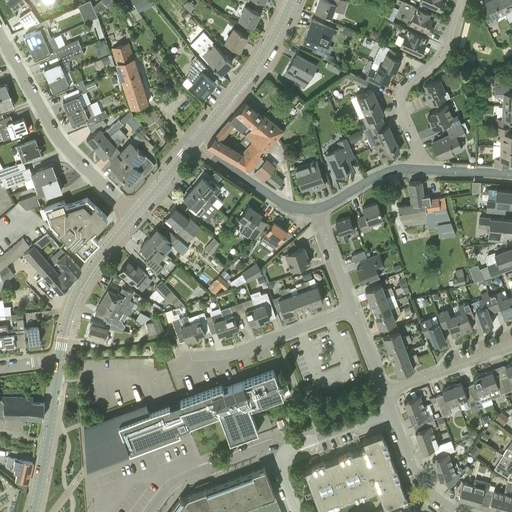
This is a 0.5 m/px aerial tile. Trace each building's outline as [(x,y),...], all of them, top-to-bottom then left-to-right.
[(90,0),(88,0),(79,4),(87,22),(99,17),(90,0)] [(326,0),(317,0),(314,11),(331,17),(334,9),(344,13),(348,0),(347,0),(328,0),(328,1),(326,0)] [(419,0),(419,1),(440,11),(444,3),(440,1),(440,0),(419,0)] [(494,16),(504,12),(498,0),(484,0),(486,5),(481,7),(489,25),(497,22),(494,16)] [(511,0),(498,0),(504,12),(508,23),(509,23),(508,20),(511,18),(511,0)] [(190,1),(184,7),(189,12),(195,6),(190,1)] [(239,19),(253,26),(259,12),(246,5),(239,19)] [(428,17),(430,13),(417,7),(410,23),(430,33),(433,27),(429,25),(432,19),(428,17)] [(139,12),(136,8),(131,11),(141,26),(145,22),(139,12)] [(32,13),(21,20),(26,27),(37,20),(32,13)] [(45,40),(51,38),(46,26),(52,24),(49,17),(35,23),(38,30),(25,35),(25,36),(26,36),(30,47),(45,40)] [(311,19),(303,40),(315,45),(314,48),(324,52),(334,28),(311,19)] [(354,31),(344,26),(341,32),(349,35),(349,34),(352,36),(354,31)] [(225,42),(238,50),(247,36),(234,28),(225,42)] [(401,46),(421,55),(426,43),(423,42),(425,37),(408,29),(406,34),(401,46)] [(371,31),(369,36),(375,39),(378,33),(373,30),(371,31)] [(220,73),(232,61),(225,54),(224,55),(212,43),(213,41),(209,37),(197,49),(213,66),(213,67),(220,73)] [(95,42),(98,56),(109,53),(106,39),(95,42)] [(34,58),(35,59),(50,52),(45,40),(30,47),(35,58),(34,58)] [(140,80),(133,58),(129,42),(113,48),(120,70),(119,70),(122,78),(124,85),(140,80)] [(44,68),(49,80),(64,73),(69,70),(70,70),(69,60),(84,54),(81,46),(59,55),(61,60),(44,68),(44,69),(44,68)] [(395,50),(388,47),(387,46),(385,53),(378,49),(373,61),(378,63),(396,70),(401,59),(397,58),(400,52),(395,50)] [(316,64),(296,53),(285,73),(297,79),(296,81),(304,86),(316,64)] [(191,61),(195,67),(186,77),(192,82),(190,84),(206,97),(216,84),(201,72),(205,67),(195,55),(191,61)] [(98,68),(105,65),(102,58),(95,60),(98,68)] [(328,63),(326,68),(338,74),(340,68),(328,63)] [(370,67),(365,79),(368,80),(376,84),(378,79),(387,83),(393,71),(395,72),(396,70),(378,63),(375,70),(370,67)] [(54,91),(69,85),(74,83),(69,70),(64,73),(49,80),(54,90),(53,91),(54,91)] [(351,80),(355,74),(349,71),(346,78),(351,80)] [(365,79),(359,76),(355,74),(351,80),(365,87),(368,80),(365,79)] [(426,99),(430,106),(445,99),(442,93),(445,91),(439,78),(424,85),(429,97),(426,99)] [(75,82),(78,87),(84,84),(82,79),(75,82)] [(94,80),(84,84),(78,87),(80,93),(97,87),(94,80)] [(147,102),(140,80),(124,85),(131,107),(147,102)] [(509,81),(499,80),(495,80),(495,85),(494,95),(503,95),(503,106),(511,106),(511,91),(508,92),(509,81)] [(0,97),(9,95),(9,94),(4,83),(4,82),(0,84),(0,97)] [(350,97),(356,110),(363,107),(377,101),(372,88),(350,97)] [(63,101),(68,112),(83,106),(79,94),(63,101)] [(0,118),(3,117),(1,111),(13,106),(9,95),(0,97),(0,118)] [(229,120),(233,123),(246,134),(263,116),(245,101),(229,120)] [(383,113),(377,101),(363,107),(367,117),(363,119),(365,122),(367,127),(379,122),(377,116),(383,113)] [(83,106),(68,112),(73,123),(72,123),(73,124),(85,119),(88,125),(102,118),(105,117),(102,110),(96,113),(97,113),(94,114),(89,103),(83,106)] [(306,103),(301,109),(302,111),(304,112),(310,106),(306,103)] [(447,130),(460,124),(456,115),(451,117),(446,105),(431,112),(432,114),(427,116),(433,128),(444,123),(447,130)] [(494,117),(494,124),(507,125),(508,120),(511,120),(511,106),(503,106),(502,118),(494,117)] [(107,129),(103,133),(100,129),(106,124),(102,118),(88,125),(91,131),(93,133),(86,139),(95,148),(118,127),(119,127),(122,124),(132,114),(130,110),(118,120),(108,129),(107,129)] [(138,121),(132,114),(125,121),(132,128),(138,121)] [(266,150),(283,130),(264,114),(263,116),(246,134),(247,134),(253,139),(266,150)] [(10,115),(3,117),(0,118),(0,127),(5,126),(6,125),(11,137),(22,133),(22,132),(28,130),(23,118),(13,122),(10,115)] [(207,145),(235,161),(242,151),(218,140),(233,123),(229,120),(207,145)] [(381,127),(379,122),(367,127),(363,129),(371,147),(378,144),(393,137),(388,125),(381,127)] [(449,135),(432,142),(439,158),(461,149),(456,137),(464,133),(460,124),(447,130),(449,135)] [(500,138),(500,145),(511,145),(511,131),(509,132),(509,126),(507,126),(507,125),(494,124),(493,133),(493,137),(500,138)] [(120,141),(126,135),(119,127),(118,127),(95,148),(103,158),(116,147),(112,143),(116,139),(120,141)] [(240,142),(246,147),(253,139),(247,134),(240,142)] [(348,143),(355,141),(353,135),(346,138),(348,143)] [(399,150),(393,137),(378,144),(382,155),(379,156),(383,164),(394,159),(392,154),(399,150)] [(31,154),(39,151),(37,145),(38,145),(38,143),(37,144),(35,139),(16,146),(22,162),(21,162),(21,163),(33,159),(33,158),(32,158),(31,154)] [(262,155),(266,150),(253,139),(246,147),(242,151),(235,161),(249,170),(250,168),(262,155)] [(339,148),(324,155),(334,176),(351,169),(349,164),(347,164),(345,161),(353,158),(345,140),(336,143),(339,148)] [(132,187),(154,163),(130,141),(119,152),(123,156),(121,159),(118,157),(110,165),(117,172),(116,172),(123,178),(121,181),(125,184),(127,181),(132,187)] [(511,145),(500,145),(499,157),(495,156),(494,165),(508,166),(509,160),(511,159),(511,145)] [(277,166),(267,158),(254,172),(265,181),(267,178),(279,188),(285,181),(273,171),(277,166)] [(311,189),(325,185),(316,161),(294,168),(301,189),(310,186),(311,189)] [(56,177),(51,164),(37,169),(37,171),(31,173),(29,167),(11,174),(15,184),(28,179),(32,177),(35,185),(56,177)] [(1,178),(11,174),(8,166),(3,168),(0,169),(0,177),(0,178),(1,178)] [(217,181),(221,176),(215,171),(211,175),(217,181)] [(11,174),(1,178),(6,188),(15,184),(11,174)] [(196,178),(190,186),(208,202),(209,202),(212,204),(218,197),(216,194),(221,189),(211,180),(209,182),(202,176),(199,180),(196,178)] [(17,201),(19,202),(26,210),(39,204),(38,202),(37,198),(46,194),(47,195),(61,190),(56,177),(35,185),(34,185),(37,193),(17,201)] [(473,180),(473,192),(481,192),(482,180),(473,180)] [(424,202),(424,200),(420,181),(409,183),(412,204),(424,202)] [(200,212),(208,202),(190,186),(185,192),(187,194),(184,198),(190,203),(187,206),(193,211),(195,208),(200,212)] [(511,190),(496,189),(495,201),(487,200),(486,212),(504,213),(505,207),(511,207),(511,190)] [(44,208),(50,224),(58,231),(60,229),(61,230),(59,232),(63,236),(65,234),(68,237),(66,239),(84,256),(99,241),(91,233),(107,217),(87,197),(66,205),(64,200),(44,208)] [(424,200),(424,202),(425,210),(445,208),(445,207),(443,197),(424,200)] [(377,202),(362,207),(365,216),(358,218),(362,231),(370,229),(368,224),(382,219),(377,202)] [(449,220),(445,208),(425,210),(424,202),(412,204),(398,206),(400,217),(420,213),(421,217),(426,217),(427,226),(437,225),(438,236),(455,234),(449,220)] [(262,214),(248,204),(239,218),(245,222),(240,229),(255,239),(266,223),(259,218),(262,214)] [(200,225),(190,216),(188,218),(175,207),(169,214),(166,218),(173,224),(171,225),(187,239),(200,225)] [(345,231),(353,229),(356,228),(353,220),(351,221),(349,216),(335,221),(342,242),(348,240),(345,231)] [(488,240),(506,241),(506,234),(511,234),(511,219),(479,217),(478,226),(489,227),(488,240)] [(276,247),(287,231),(273,222),(262,238),(276,247)] [(156,229),(149,237),(165,252),(166,253),(174,245),(176,247),(182,241),(171,232),(166,237),(156,229)] [(217,239),(221,243),(226,236),(222,233),(217,239)] [(157,261),(165,252),(149,237),(140,247),(151,257),(146,263),(156,275),(163,266),(157,261)] [(205,248),(211,253),(221,243),(217,239),(214,237),(205,248)] [(18,241),(25,249),(29,246),(22,238),(18,241)] [(32,244),(33,245),(38,251),(44,246),(38,239),(32,244)] [(25,249),(18,241),(14,245),(21,253),(25,249)] [(14,245),(9,249),(16,257),(21,253),(14,245)] [(33,245),(24,253),(36,267),(36,266),(44,274),(53,266),(47,260),(38,251),(33,245)] [(511,261),(511,246),(494,253),(489,255),(487,260),(491,271),(473,278),(474,282),(492,276),(511,268),(511,267),(510,262),(511,261)] [(293,270),(309,263),(304,248),(287,255),(293,270)] [(11,260),(12,260),(16,257),(9,249),(5,252),(11,260)] [(81,269),(80,269),(62,249),(54,256),(53,255),(47,260),(53,266),(61,274),(59,275),(69,284),(81,269)] [(366,257),(363,250),(351,255),(354,262),(366,257)] [(7,264),(11,260),(5,252),(1,256),(7,264)] [(375,267),(381,265),(383,264),(378,253),(358,261),(361,266),(356,268),(362,282),(379,275),(375,267)] [(128,261),(119,272),(137,288),(148,275),(137,265),(135,268),(128,261)] [(248,281),(255,278),(263,274),(260,270),(261,269),(259,266),(257,263),(242,273),(246,278),(248,281)] [(402,269),(400,264),(392,266),(394,272),(402,269)] [(6,265),(0,270),(0,274),(2,279),(2,280),(4,280),(3,280),(12,273),(6,265)] [(60,292),(69,284),(59,275),(61,274),(53,266),(44,274),(50,281),(46,284),(49,287),(53,284),(60,292)] [(453,285),(465,283),(462,268),(455,270),(456,276),(452,277),(453,285)] [(219,274),(226,281),(231,276),(224,269),(219,274)] [(312,278),(310,272),(302,274),(304,280),(312,278)] [(265,281),(263,274),(257,277),(259,283),(265,281)] [(211,283),(218,290),(221,286),(226,281),(219,275),(211,283)] [(407,285),(404,277),(401,278),(398,279),(401,287),(407,285)] [(323,301),(317,285),(311,287),(308,279),(305,281),(313,305),(323,301)] [(171,290),(161,280),(155,285),(165,296),(176,307),(185,305),(171,290)] [(302,285),(296,286),(304,310),(306,310),(307,308),(307,307),(313,305),(305,281),(301,282),(302,285)] [(368,299),(392,290),(391,287),(383,289),(381,283),(365,289),(368,299)] [(289,286),(285,288),(293,312),(300,309),(300,310),(302,311),(304,310),(296,286),(290,288),(289,286)] [(101,301),(122,313),(123,312),(127,315),(134,302),(129,299),(132,293),(122,287),(119,293),(117,292),(116,294),(108,289),(101,301)] [(279,290),(281,295),(272,298),(277,311),(282,309),(284,315),(293,312),(285,288),(282,289),(279,290)] [(370,310),(388,303),(386,297),(393,294),(392,290),(368,299),(371,305),(370,306),(369,308),(370,310)] [(505,290),(489,296),(495,311),(500,309),(504,319),(511,315),(511,309),(507,296),(505,290)] [(267,291),(260,293),(261,296),(252,299),(252,300),(261,323),(265,322),(264,319),(269,317),(269,319),(276,317),(267,291)] [(495,311),(489,296),(487,291),(480,293),(482,298),(478,300),(481,306),(475,308),(482,327),(493,323),(489,314),(495,311)] [(252,300),(252,299),(252,298),(236,303),(241,317),(246,315),(250,324),(255,322),(256,325),(261,323),(252,300)] [(119,319),(122,313),(101,301),(95,311),(104,316),(103,317),(108,320),(105,324),(104,325),(111,329),(121,332),(123,328),(120,326),(122,323),(122,320),(119,319)] [(455,313),(462,332),(472,328),(469,319),(474,317),(468,301),(458,305),(458,304),(453,306),(455,313)] [(233,314),(223,318),(229,335),(234,333),(233,330),(238,328),(235,319),(241,317),(236,303),(230,306),(233,314)] [(390,309),(388,303),(370,310),(370,311),(372,312),(373,312),(376,318),(399,309),(398,306),(390,309)] [(401,313),(399,309),(376,318),(379,328),(396,322),(393,316),(401,313)] [(462,332),(455,313),(450,315),(447,309),(437,313),(443,328),(448,326),(452,336),(462,332)] [(141,311),(137,318),(146,323),(150,316),(141,311)] [(210,330),(206,317),(204,312),(197,314),(199,319),(191,323),(190,323),(196,340),(201,338),(200,335),(205,333),(205,332),(210,330)] [(225,336),(229,335),(223,318),(221,312),(212,315),(206,317),(210,330),(211,333),(217,331),(218,335),(223,333),(225,336)] [(191,341),(196,340),(190,323),(191,323),(188,315),(172,320),(177,334),(182,331),(185,340),(190,338),(191,341)] [(430,317),(420,321),(419,321),(425,337),(431,335),(435,344),(445,340),(438,322),(432,324),(430,317)] [(13,330),(16,347),(27,345),(24,328),(23,318),(17,319),(16,319),(17,325),(12,326),(13,330)] [(150,335),(163,330),(159,319),(146,323),(150,335)] [(95,340),(107,343),(108,337),(104,336),(107,328),(91,323),(87,335),(96,338),(95,340)] [(8,348),(16,347),(13,330),(7,330),(7,325),(0,325),(0,344),(2,344),(2,346),(2,347),(8,346),(8,348)] [(38,326),(24,328),(27,345),(34,344),(34,342),(40,341),(39,332),(39,329),(38,329),(38,327),(38,326)] [(399,331),(383,337),(386,347),(410,338),(409,334),(401,337),(399,331)] [(410,338),(386,347),(389,353),(388,353),(387,355),(388,357),(406,350),(404,344),(411,341),(410,338)] [(408,356),(406,350),(388,357),(388,359),(390,360),(391,359),(394,366),(417,357),(416,353),(408,356)] [(417,357),(394,366),(397,375),(413,369),(411,363),(419,360),(417,357)] [(511,383),(511,382),(511,361),(511,362),(510,363),(510,364),(505,366),(508,375),(501,377),(506,391),(511,389),(511,383)] [(482,373),(491,397),(506,391),(501,377),(495,379),(492,371),(487,373),(487,372),(484,373),(484,372),(482,373)] [(184,431),(208,422),(230,414),(239,441),(241,441),(241,440),(246,438),(246,439),(248,438),(256,435),(258,435),(257,433),(262,432),(255,412),(250,414),(248,407),(249,406),(251,410),(283,398),(279,388),(288,385),(286,380),(277,383),(273,373),(223,392),(222,389),(149,416),(145,407),(83,430),(87,467),(128,452),(129,457),(180,438),(179,433),(184,431)] [(475,403),(491,397),(482,373),(479,374),(480,375),(477,375),(478,376),(473,378),(474,383),(469,385),(475,403)] [(475,403),(469,385),(463,388),(461,383),(456,385),(456,383),(453,384),(453,383),(451,384),(458,402),(460,409),(469,406),(470,407),(476,405),(475,403)] [(443,394),(435,397),(437,401),(442,416),(451,413),(448,406),(458,402),(451,384),(448,385),(449,386),(446,387),(447,388),(442,390),(443,394)] [(404,401),(408,412),(423,406),(419,395),(416,396),(411,398),(404,401)] [(41,418),(43,418),(44,402),(43,402),(33,402),(33,397),(0,396),(0,415),(3,416),(42,418),(41,418)] [(429,420),(423,406),(408,412),(411,422),(422,418),(424,423),(429,421),(429,420)] [(503,425),(508,418),(501,412),(495,419),(503,425)] [(270,427),(273,425),(268,413),(264,415),(270,427)] [(484,423),(487,422),(490,421),(488,415),(481,417),(483,423),(484,423)] [(419,442),(434,436),(432,429),(436,428),(437,427),(434,419),(429,420),(429,421),(424,423),(425,427),(415,431),(419,442)] [(485,442),(489,436),(484,432),(480,438),(485,442)] [(384,441),(381,433),(362,440),(364,445),(361,446),(362,449),(359,449),(351,452),(350,452),(339,456),(339,457),(324,462),(323,462),(312,466),(312,467),(304,470),(319,510),(327,507),(328,508),(339,504),(339,503),(354,497),(355,498),(366,494),(366,493),(374,490),(374,489),(377,488),(385,509),(404,501),(407,500),(405,495),(399,479),(395,468),(394,468),(389,452),(385,441),(384,441)] [(438,445),(434,436),(419,442),(423,452),(433,448),(435,453),(440,451),(453,446),(450,440),(438,445)] [(475,457),(481,449),(474,445),(469,453),(475,457)] [(453,446),(440,451),(435,453),(437,457),(432,459),(436,469),(452,463),(448,453),(454,450),(453,446)] [(511,450),(507,447),(501,455),(511,461),(511,450)] [(511,472),(511,461),(501,455),(493,468),(507,477),(511,471),(511,472)] [(32,462),(15,458),(8,456),(5,466),(15,468),(14,472),(17,473),(15,480),(28,483),(32,462)] [(455,474),(452,463),(436,469),(440,480),(455,474)] [(484,473),(486,466),(479,464),(477,471),(484,473)] [(195,494),(193,493),(187,496),(184,500),(180,496),(168,511),(281,511),(275,496),(272,486),(264,467),(263,467),(264,468),(253,472),(253,471),(251,471),(252,472),(241,476),(241,475),(240,476),(240,477),(229,481),(229,480),(228,480),(228,481),(218,485),(217,484),(216,485),(217,486),(206,490),(205,489),(204,489),(205,490),(195,494)] [(473,485),(468,501),(479,504),(482,493),(487,494),(489,489),(488,489),(490,482),(475,478),(473,485)] [(504,493),(499,509),(507,511),(509,511),(511,504),(511,495),(509,495),(511,488),(511,480),(507,480),(506,485),(504,494),(504,493)] [(473,485),(462,482),(458,498),(468,501),(473,485)] [(488,507),(499,509),(504,493),(489,489),(487,494),(491,496),(488,507)] [(417,511),(413,509),(411,511),(408,508),(405,503),(404,501),(385,509),(376,511),(417,511)]
